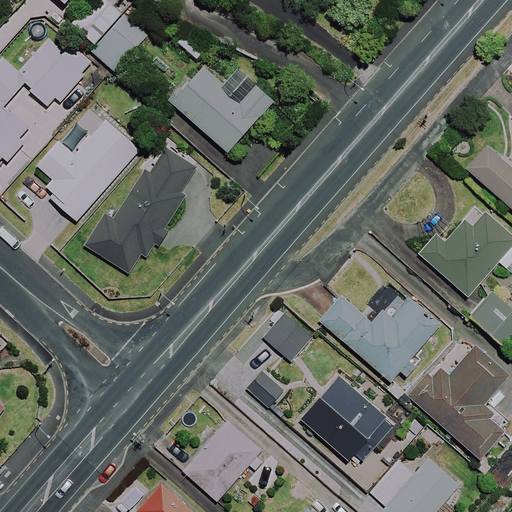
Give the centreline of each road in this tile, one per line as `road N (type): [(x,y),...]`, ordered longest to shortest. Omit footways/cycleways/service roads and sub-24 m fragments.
road 1 (secondary): [(138,391),(480,0)]
road 2 (residential): [(138,391),(0,263)]
road 3 (secondary): [(30,511),(138,391)]
